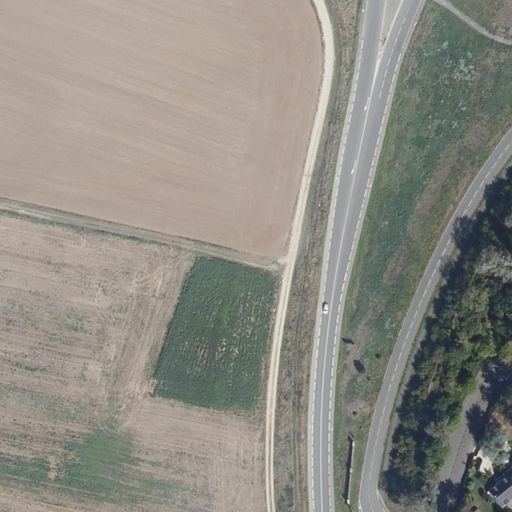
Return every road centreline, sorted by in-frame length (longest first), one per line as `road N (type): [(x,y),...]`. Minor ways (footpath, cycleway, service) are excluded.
road 1 (track): [(0,208),(288,266),(327,67),(316,0)]
road 2 (primary): [(380,49),(333,291),(324,511)]
road 3 (residential): [(511,141),(422,296),(385,403),(369,475),(372,511)]
road 4 (residential): [(495,381),(448,511)]
